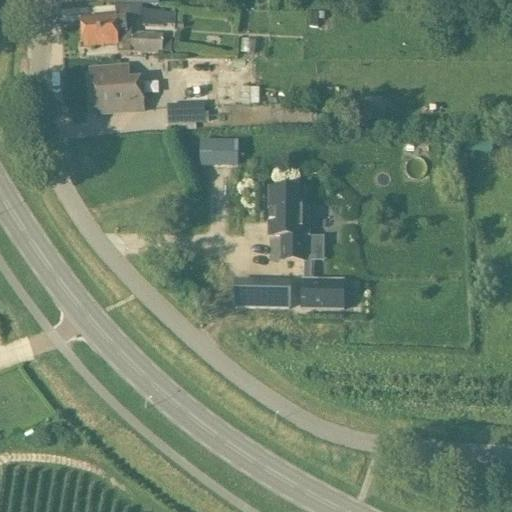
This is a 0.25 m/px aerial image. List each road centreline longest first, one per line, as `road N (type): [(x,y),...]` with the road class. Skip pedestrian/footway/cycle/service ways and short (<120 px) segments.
road 1 (unclassified): [(511,457),(370,444),(323,431),(236,378),(148,298),(92,234),(52,166),(40,112),(44,0)]
road 2 (secondary): [(342,511),(194,421),(86,315)]
road 3 (secondary): [(86,315),(0,193)]
